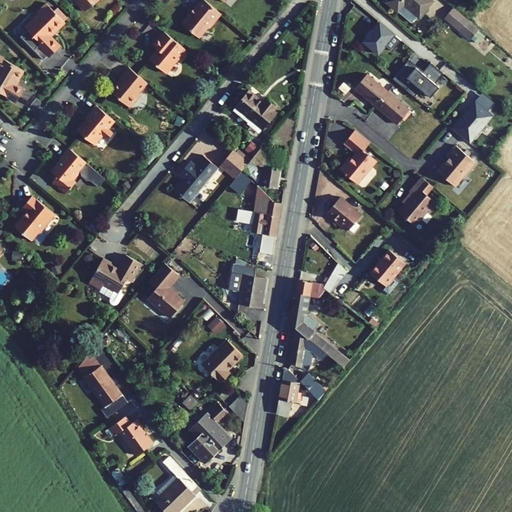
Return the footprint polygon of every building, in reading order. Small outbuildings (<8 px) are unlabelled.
[(77,0),(78,1),(77,3),(84,12),(98,0),(77,0)] [(219,12),(204,0),(200,0),(194,8),(196,10),(194,13),(192,13),(191,15),(189,13),(181,23),(198,36),(207,26),(209,28),(215,21),(213,19),(219,12)] [(432,1),(430,0),(388,0),(386,2),(411,23),(417,15),(419,17),(432,1)] [(54,11),(46,3),(37,12),(39,14),(25,27),(27,29),(20,36),(43,59),(48,55),(49,57),(60,46),(50,36),(65,22),(64,21),(54,11)] [(58,8),(54,11),(64,21),(68,18),(58,8)] [(453,8),(444,18),(469,39),(470,38),(477,30),(453,8)] [(401,41),(379,22),(363,42),(378,54),(385,46),(392,52),(401,41)] [(478,44),(485,36),(477,30),(470,38),(478,44)] [(184,49),(163,31),(154,42),(159,46),(157,49),(149,59),(165,72),(172,64),(175,64),(179,59),(179,55),(184,49)] [(23,70),(0,56),(0,92),(16,102),(24,89),(15,84),(23,70)] [(403,77),(413,65),(407,60),(397,73),(403,77)] [(219,70),(222,75),(229,71),(226,66),(219,70)] [(147,83),(128,67),(119,77),(121,79),(111,91),(130,107),(140,94),(138,93),(147,83)] [(439,87),(415,67),(407,78),(412,82),(405,90),(414,97),(420,89),(430,97),(439,87)] [(397,73),(392,79),(398,83),(403,77),(397,73)] [(367,74),(355,88),(376,106),(388,92),(367,74)] [(218,79),(210,76),(208,84),(216,87),(218,79)] [(345,94),(350,88),(343,82),(338,88),(345,94)] [(420,91),(415,96),(426,104),(430,98),(420,91)] [(250,120),(261,129),(275,112),(272,110),(275,106),(267,99),(262,105),(258,102),(259,101),(248,92),(235,107),(250,120)] [(376,106),(397,124),(409,110),(388,92),(376,106)] [(494,102),(482,92),(474,101),(475,102),(486,111),(494,102)] [(475,102),(451,129),(469,143),(492,116),(486,111),(475,102)] [(114,120),(96,105),(89,113),(91,114),(77,130),(94,144),(102,135),(108,139),(113,133),(108,128),(114,120)] [(177,115),(174,124),(180,126),(183,118),(177,115)] [(258,133),(261,129),(250,120),(247,123),(258,133)] [(349,160),(348,159),(340,169),(357,183),(376,160),(364,150),(370,142),(355,129),(344,142),(356,152),(351,158),(349,160)] [(260,146),(254,141),(248,149),(254,154),(260,146)] [(475,161),(455,144),(446,155),(449,157),(445,162),(444,161),(436,170),(455,186),(475,161)] [(254,164),(264,166),(280,168),(283,153),(261,146),(248,163),(254,164)] [(485,146),(481,150),(486,155),(490,150),(485,146)] [(104,177),(68,148),(59,159),(63,162),(61,164),(58,164),(52,172),(57,176),(56,177),(56,182),(64,189),(70,189),(72,186),(71,181),(69,179),(74,173),(74,171),(78,170),(80,175),(85,179),(90,180),(97,186),(104,177)] [(223,161),(238,174),(243,168),(248,162),(244,158),(235,151),(233,149),(223,161)] [(235,151),(244,158),(246,156),(237,149),(235,151)] [(471,152),(476,157),(479,154),(474,149),(471,152)] [(173,168),(179,173),(189,159),(182,155),(173,168)] [(218,168),(203,155),(195,164),(190,161),(179,174),(186,179),(183,182),(181,181),(174,189),(189,202),(218,168)] [(234,178),(238,174),(223,161),(219,166),(234,178)] [(281,168),(280,168),(264,166),(263,172),(254,164),(248,163),(243,169),(259,185),(278,188),(281,168)] [(240,194),(252,180),(242,171),(230,186),(240,194)] [(421,177),(409,191),(409,192),(412,194),(404,204),(398,211),(414,225),(427,210),(429,212),(436,203),(426,194),(433,186),(421,177)] [(127,180),(121,184),(125,190),(131,186),(127,180)] [(252,232),(276,236),(281,203),(273,201),(258,186),(254,211),(241,209),(241,211),(238,211),(237,221),(253,223),(252,232)] [(412,194),(409,192),(401,202),(404,204),(412,194)] [(55,214),(32,196),(23,207),(28,211),(24,216),(23,216),(14,226),(31,240),(32,240),(37,244),(40,243),(47,236),(41,231),(55,214)] [(349,229),(361,215),(340,196),(327,212),(335,220),(334,221),(344,230),(349,229)] [(460,213),(456,219),(460,222),(465,216),(460,213)] [(319,247),(313,241),(309,244),(315,251),(319,247)] [(405,263),(389,249),(369,272),(386,286),(383,289),(389,294),(399,282),(393,277),(405,263)] [(93,259),(90,253),(83,257),(85,263),(93,259)] [(99,291),(110,298),(109,300),(110,303),(113,305),(116,304),(118,303),(123,294),(119,291),(126,279),(131,281),(141,263),(126,254),(118,268),(110,264),(111,263),(103,258),(89,281),(101,288),(99,291)] [(235,264),(244,266),(245,261),(236,258),(235,264)] [(347,272),(338,262),(325,285),(298,279),(296,292),(309,294),(309,296),(318,297),(325,289),(331,293),(347,272)] [(179,275),(164,263),(150,279),(158,285),(147,298),(170,317),(184,301),(168,288),(179,275)] [(61,272),(59,264),(51,266),(54,275),(61,272)] [(256,268),(244,266),(235,264),(232,264),(228,289),(240,291),(238,304),(260,307),(265,278),(254,276),(256,268)] [(149,281),(156,287),(158,285),(150,279),(149,281)] [(307,312),(309,296),(309,294),(296,292),(293,310),(292,310),(290,322),(296,327),(328,353),(344,367),(350,360),(314,330),(320,323),(307,312)] [(209,324),(217,332),(225,325),(216,317),(209,324)] [(376,327),(379,323),(371,318),(368,322),(376,327)] [(322,360),(328,353),(296,327),(290,362),(301,368),(308,369),(310,365),(312,352),(322,360)] [(242,355),(227,340),(203,365),(219,381),(228,371),(227,370),(242,355)] [(127,402),(101,365),(84,377),(105,407),(110,414),(127,402)] [(284,367),(276,412),(288,414),(292,401),(298,402),(300,393),(297,392),(299,383),(300,381),(288,370),(284,367)] [(300,381),(318,399),(328,388),(324,385),(322,388),(307,373),(300,381)] [(195,390),(191,394),(196,399),(200,395),(195,390)] [(190,410),(198,402),(190,394),(182,402),(190,410)] [(209,414),(219,404),(217,401),(207,412),(209,414)] [(219,404),(209,414),(217,422),(228,413),(219,404)] [(107,417),(110,414),(105,407),(101,410),(107,417)] [(189,446),(205,462),(231,437),(217,422),(209,414),(207,412),(189,430),(197,438),(189,446)] [(144,431),(145,430),(137,419),(131,423),(125,416),(109,428),(114,435),(119,432),(136,455),(153,443),(144,431)] [(166,511),(176,511),(201,489),(169,456),(163,462),(175,474),(159,490),(163,494),(156,501),(166,511)] [(111,472),(120,487),(127,482),(117,468),(111,472)] [(123,491),(138,511),(144,511),(127,488),(123,491)]
